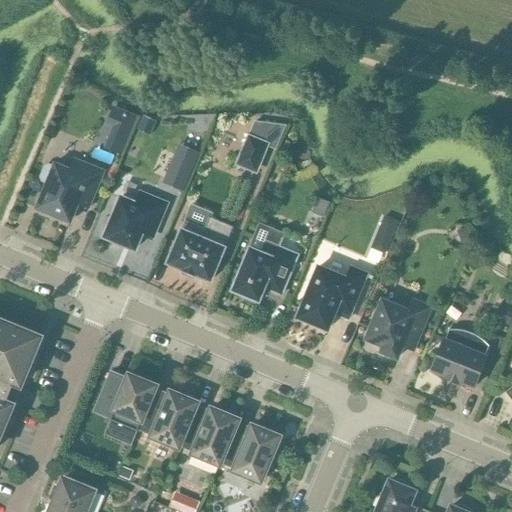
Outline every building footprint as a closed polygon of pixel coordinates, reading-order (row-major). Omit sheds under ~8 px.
[(143,115),(136,129),(149,135),(156,122),(143,115)] [(113,126),(103,148),(121,156),(130,134),(113,126)] [(256,175),(269,144),(246,135),(233,166),(256,175)] [(178,145),(161,184),(181,192),(198,153),(178,145)] [(103,172),(73,159),(68,169),(54,164),(53,166),(52,166),(48,165),(44,166),(39,177),(42,181),(45,183),(46,184),(36,209),(67,222),(71,220),(74,213),(72,210),(72,209),(74,205),(76,206),(77,204),(88,209),(103,172)] [(166,204),(139,193),(135,204),(120,198),(119,202),(116,201),(112,212),(114,213),(104,237),(108,239),(107,241),(118,245),(119,243),(134,249),(141,233),(152,237),(166,204)] [(185,220),(167,263),(183,270),(194,275),(210,281),(232,227),(214,219),(215,218),(211,217),(213,213),(190,203),(183,220),(185,220)] [(313,206),(305,226),(319,231),(327,212),(313,206)] [(383,216),(376,235),(390,240),(397,222),(383,216)] [(467,227),(456,231),(461,243),(472,238),(467,227)] [(297,255),(266,243),(261,254),(249,249),(232,291),(245,296),(244,299),(254,303),(255,300),(258,301),(264,286),(270,288),(269,290),(281,295),(297,255)] [(346,279),(318,268),(297,317),(327,330),(336,308),(349,313),(365,275),(351,269),(346,279)] [(412,351),(431,308),(412,300),(407,311),(382,300),(365,339),(383,346),(381,352),(396,358),(401,347),(412,351)] [(511,309),(499,304),(493,319),(509,325),(511,317),(511,309)] [(31,357),(39,338),(0,321),(0,431),(11,405),(4,403),(9,393),(13,382),(19,385),(24,374),(21,373),(28,356),(31,357)] [(443,340),(431,369),(446,375),(444,378),(457,384),(459,381),(473,387),(486,357),(484,356),(485,354),(488,346),(480,338),(470,333),(460,330),(449,330),(445,338),(444,340),(443,340)] [(138,428),(154,390),(155,386),(128,375),(126,379),(113,373),(113,372),(111,372),(95,411),(96,412),(97,411),(111,417),(103,435),(131,446),(137,431),(138,428)] [(178,448),(179,445),(195,407),(196,403),(169,392),(167,396),(154,390),(138,428),(152,434),(151,437),(178,448)] [(220,462),(236,424),(238,420),(210,409),(208,413),(195,407),(179,445),(193,451),(192,454),(219,465),(220,462)] [(236,424),(220,462),(234,468),(233,471),(260,482),(271,456),(273,457),(278,445),(276,444),(279,437),(251,426),(250,430),(236,424)] [(123,467),(119,476),(129,480),(133,471),(123,467)] [(53,498),(86,511),(95,491),(62,477),(58,487),(55,485),(50,498),(52,499),(53,498)] [(419,511),(408,507),(414,491),(411,490),(412,487),(410,485),(407,483),(404,481),(403,480),(400,480),(398,479),(396,479),(393,480),(392,482),(389,481),(375,511),(419,511)] [(130,501),(130,502),(130,503),(130,504),(131,505),(131,506),(132,506),(133,507),(134,507),(135,507),(136,507),(137,507),(138,507),(139,507),(139,506),(140,506),(140,505),(141,505),(141,504),(141,503),(142,503),(142,502),(142,501),(142,500),(141,499),(141,498),(140,497),(139,496),(138,496),(137,495),(136,495),(135,495),(134,495),(134,496),(133,496),(132,496),(132,497),(131,497),(131,498),(130,498),(130,499),(130,500),(130,501)] [(187,497),(180,511),(195,511),(199,502),(187,497)] [(86,511),(53,498),(52,499),(46,511),(86,511)]
